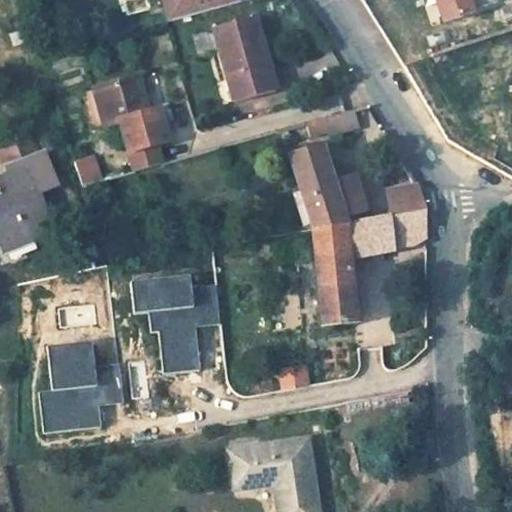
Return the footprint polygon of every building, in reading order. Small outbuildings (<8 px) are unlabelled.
[(236,0),(187,0),(192,17),(238,4),(236,0)] [(474,0),(438,0),(447,25),(478,12),(474,0)] [(215,31),(236,103),(276,91),(255,19),(215,31)] [(446,50),(419,60),(423,77),(435,74),(432,65),(449,59),(446,50)] [(119,122),(127,152),(133,173),(160,165),(154,145),(168,141),(160,110),(148,113),(138,77),(98,88),(108,125),(119,122)] [(354,110),(306,124),(309,138),(327,132),(329,137),(359,128),(354,110)] [(310,226),(311,231),(346,224),(344,220),(367,212),(355,176),(333,184),(321,146),(287,157),(299,193),(310,226)] [(100,183),(93,157),(73,163),(81,188),(100,183)] [(25,169),(0,179),(0,240),(4,251),(51,233),(25,169)] [(417,184),(385,190),(389,215),(391,215),(424,209),(417,184)] [(299,193),(291,195),(301,229),(310,226),(299,193)] [(424,209),(391,215),(395,252),(409,250),(426,238),(424,209)] [(346,224),(311,231),(321,327),(356,323),(350,259),(373,255),(373,262),(383,260),(382,254),(395,252),(391,215),(389,215),(346,224)] [(298,368),(278,372),(282,394),(295,392),(298,411),(311,409),(308,389),(303,362),(297,363),(298,368)] [(346,377),(316,382),(316,388),(320,407),(350,402),(346,377)] [(316,388),(308,389),(311,409),(320,407),(316,388)] [(317,511),(306,440),(226,451),(232,488),(265,483),(264,480),(272,479),(277,511),(317,511)]
